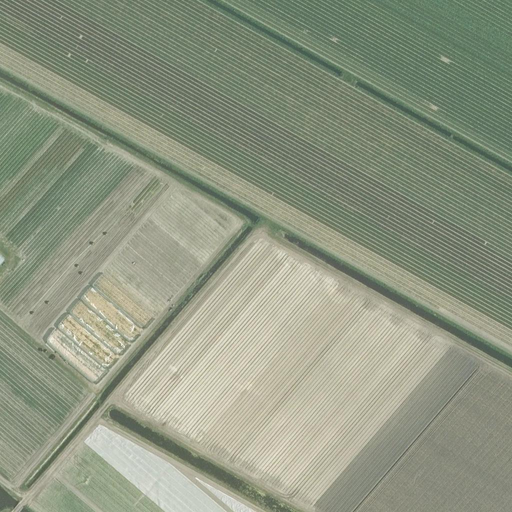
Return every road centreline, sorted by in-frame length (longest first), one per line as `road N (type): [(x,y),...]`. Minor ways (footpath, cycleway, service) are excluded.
road 1 (track): [(27,499),(267,228),(393,0)]
road 2 (track): [(262,511),(97,417)]
road 3 (track): [(0,305),(98,389)]
